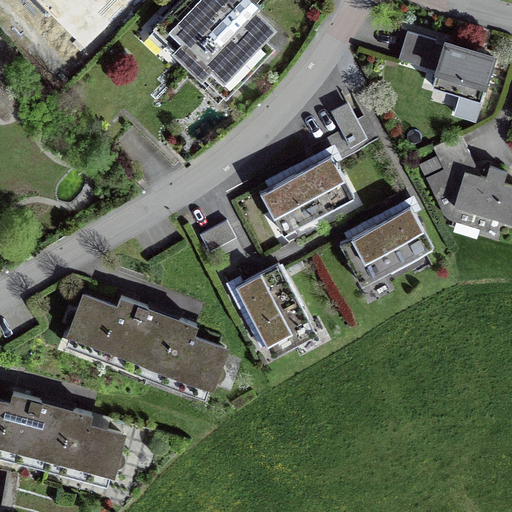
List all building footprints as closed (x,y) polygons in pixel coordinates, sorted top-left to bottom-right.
[(184,0),(157,28),(227,95),(277,44),(269,36),(281,24),(261,5),(264,2),(262,0),(184,0)] [(481,54),(402,33),(394,59),(430,69),(428,77),(479,91),(489,56),(481,54)] [(6,84),(0,74),(0,117),(2,119),(21,100),(6,84)] [(367,139),(348,105),(333,113),(351,148),(367,139)] [(486,220),(511,225),(511,220),(511,188),(499,185),(502,172),(485,168),(482,180),(461,175),(470,158),(457,134),(429,149),(440,168),(421,178),(443,217),(483,231),(486,220)] [(332,155),(261,191),(284,236),(355,200),(332,155)] [(412,207),(341,242),(362,285),(433,249),(412,207)] [(199,235),(207,248),(233,233),(225,220),(199,235)] [(279,263),(234,286),(270,357),(315,335),(279,263)] [(119,302),(86,290),(71,333),(217,385),(232,343),(197,331),(200,321),(122,293),(119,302)] [(10,401),(0,398),(0,443),(118,475),(130,431),(92,421),(95,412),(13,390),(10,401)]
